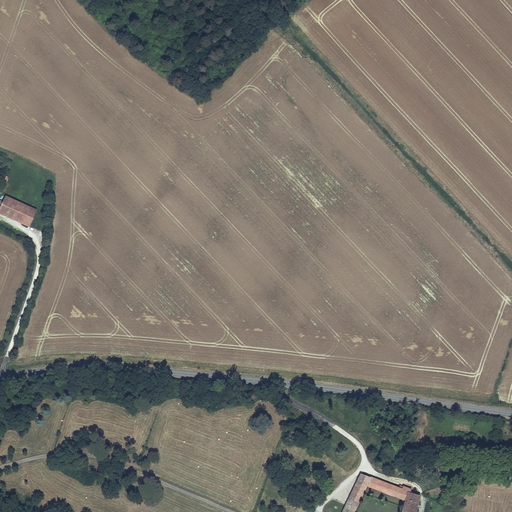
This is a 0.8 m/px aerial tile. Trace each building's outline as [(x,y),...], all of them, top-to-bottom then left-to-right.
[(11,198),(8,205),(21,211),(23,208),(33,212),(28,222),(36,225),(42,212),(11,198)] [(3,203),(0,209),(0,212),(34,228),(36,225),(28,222),(33,212),(23,208),(21,211),(8,205),(3,203)] [(352,511),(366,483),(382,489),(384,482),(360,473),(342,511),(352,511)] [(394,486),(384,482),(382,489),(391,493),(394,486)] [(415,511),(420,495),(411,492),(412,488),(400,484),(399,488),(394,486),(391,493),(407,499),(403,511),(415,511)]
